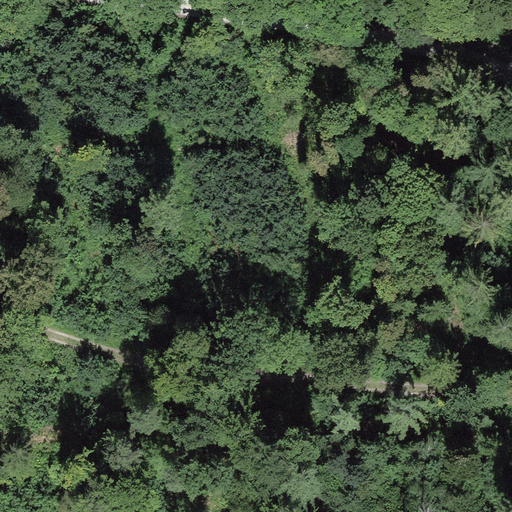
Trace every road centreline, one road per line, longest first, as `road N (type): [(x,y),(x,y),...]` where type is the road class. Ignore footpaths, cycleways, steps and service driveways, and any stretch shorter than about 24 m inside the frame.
road 1 (track): [(0,320),(177,368),(511,398)]
road 2 (unclassified): [(137,0),(396,39),(511,70)]
